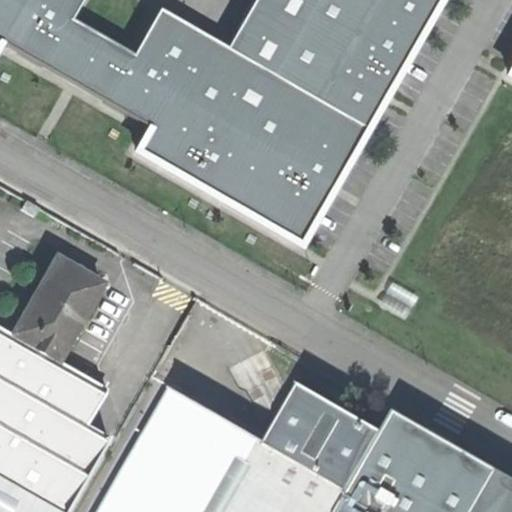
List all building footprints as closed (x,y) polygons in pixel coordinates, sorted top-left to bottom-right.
[(300,249),(367,131),(227,51),(159,12),(133,58),(70,22),(82,0),(0,0),(0,52),(4,46),(145,126),(130,152),(214,200),(300,249)] [(367,131),(442,0),(255,0),(227,51),(367,131)] [(34,218),(39,210),(26,203),(21,211),(34,218)] [(0,511),(61,511),(101,444),(77,430),(101,387),(57,363),(96,294),(96,287),(93,280),(74,270),(55,259),(9,337),(0,331),(0,511)] [(341,511),(384,438),(331,407),(301,391),(293,403),(300,416),(281,424),(289,434),(273,439),(270,443),(269,447),(172,392),(103,511),(341,511)] [(511,511),(511,481),(396,416),(384,438),(341,511),(511,511)]
